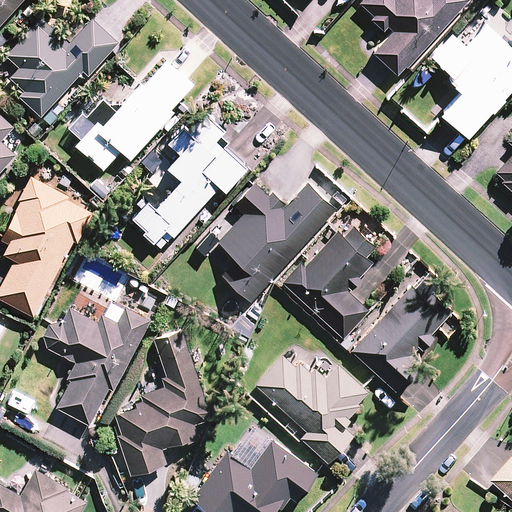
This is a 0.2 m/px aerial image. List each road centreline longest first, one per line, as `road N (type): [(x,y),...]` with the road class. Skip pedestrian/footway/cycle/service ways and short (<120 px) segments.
road 1 (residential): [(208,0),(511,272)]
road 2 (residential): [(511,361),(372,511)]
